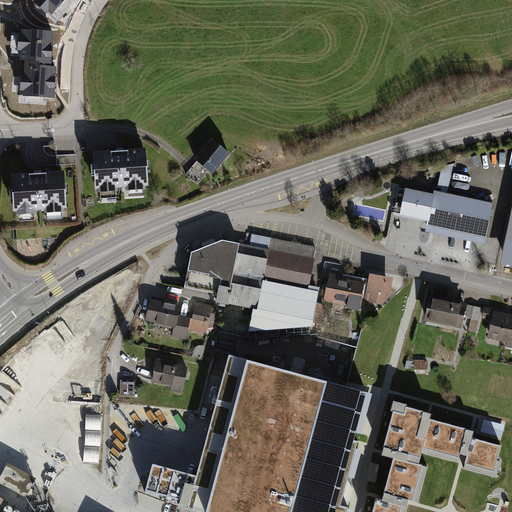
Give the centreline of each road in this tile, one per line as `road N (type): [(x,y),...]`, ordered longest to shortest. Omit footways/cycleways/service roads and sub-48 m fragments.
road 1 (residential): [(511,288),(394,260),(290,218),(233,222),(189,238),(154,267),(105,362),(77,371),(55,364)]
road 2 (secondary): [(511,113),(151,230),(47,289)]
road 3 (residential): [(0,129),(76,128),(78,51),(101,0)]
road 4 (residential): [(55,364),(72,463),(100,501)]
